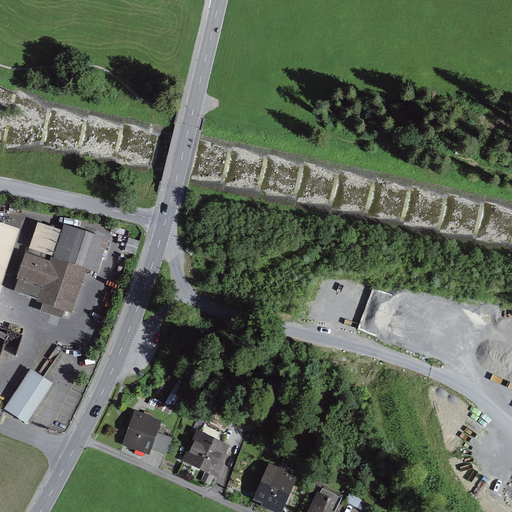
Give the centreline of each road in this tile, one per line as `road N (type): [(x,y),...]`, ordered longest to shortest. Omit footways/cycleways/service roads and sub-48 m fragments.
road 1 (primary): [(163,226),(215,0)]
road 2 (primary): [(82,437),(163,226)]
road 3 (residential): [(82,437),(250,511)]
road 4 (unclassified): [(163,226),(0,187)]
